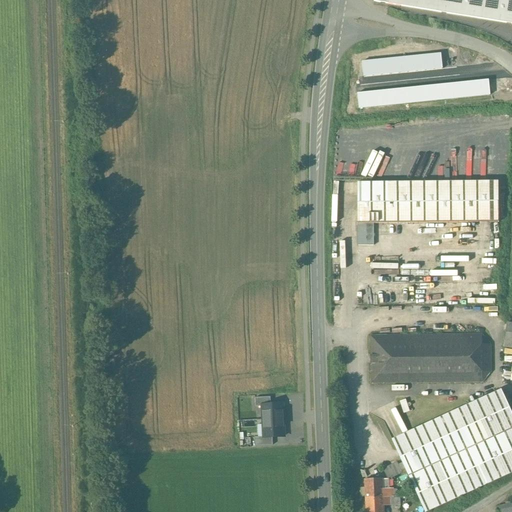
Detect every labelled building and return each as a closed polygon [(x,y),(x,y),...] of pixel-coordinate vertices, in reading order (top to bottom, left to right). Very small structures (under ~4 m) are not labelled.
[(511,0),(387,0),(387,4),(511,23),(511,0)] [(441,54),(362,62),(363,77),(442,69),(441,54)] [(489,80),(357,93),(359,109),(491,95),(489,80)] [(358,183),(358,246),(373,245),(374,224),(499,223),(499,182),(358,183)] [(511,324),(507,324),(503,348),(511,348),(511,324)] [(482,335),(370,336),(370,383),(483,382),(491,373),(490,346),(482,335)] [(511,413),(501,390),(392,440),(402,461),(403,464),(407,472),(414,488),(417,495),(425,511),(426,511),(511,472),(511,413)] [(270,397),(255,398),(256,407),(262,406),(271,405),(270,397)] [(271,405),(262,406),(264,437),(264,438),(272,437),(284,437),(282,405),(271,405)] [(264,437),(254,437),(255,446),(273,445),(272,437),(264,438),(264,437)] [(397,463),(383,469),(388,478),(390,477),(391,479),(395,477),(402,474),(407,472),(403,464),(398,466),(397,463)] [(381,479),(365,480),(366,511),(382,511),(383,506),(382,489),(381,479)] [(392,489),(389,489),(382,489),(383,506),(391,505),(391,508),(400,507),(399,496),(397,497),(393,497),(392,489)] [(506,503),(497,506),(498,511),(508,511),(511,511),(511,503),(511,500),(505,502),(506,503)]
